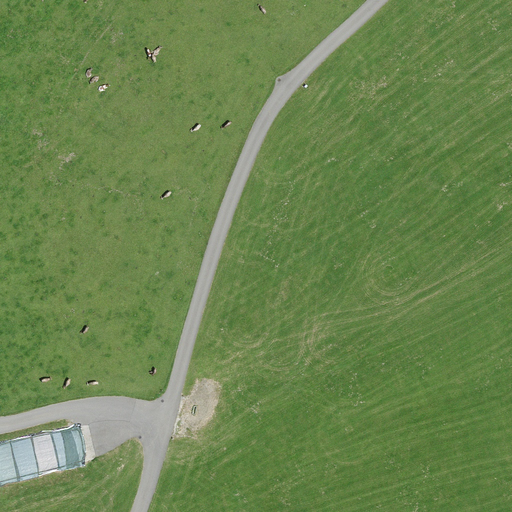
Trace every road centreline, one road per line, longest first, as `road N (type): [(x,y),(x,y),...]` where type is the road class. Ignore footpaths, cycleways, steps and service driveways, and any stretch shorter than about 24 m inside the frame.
road 1 (track): [(382,0),(271,113),(231,208),(142,511)]
road 2 (track): [(157,461),(145,434),(105,410),(0,426)]
